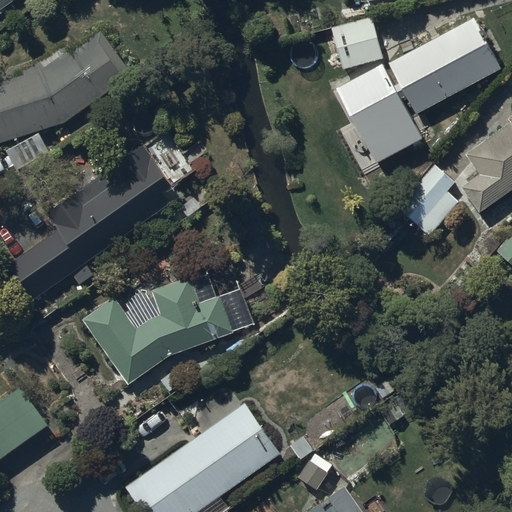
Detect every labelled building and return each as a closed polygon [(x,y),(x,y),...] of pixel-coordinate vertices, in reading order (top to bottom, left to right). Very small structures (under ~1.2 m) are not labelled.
[(419,106),(505,61),(478,11),(392,56),(419,106)] [(346,70),(386,60),(375,16),(335,26),(346,70)] [(40,61),(0,75),(0,138),(67,116),(135,67),(103,23),(40,61)] [(511,111),(510,113),(511,115),(511,116),(469,148),(483,167),(464,180),(482,205),(511,184),(511,111)] [(52,151),(41,128),(8,145),(20,167),(52,151)] [(13,259),(36,293),(184,193),(147,138),(49,204),(63,225),(13,259)] [(457,176),(436,159),(401,203),(437,232),(464,198),(449,186),(457,176)] [(511,230),(499,246),(511,256),(511,230)] [(210,266),(196,271),(195,270),(154,285),(156,291),(152,294),(145,285),(127,298),(132,305),(127,308),(115,291),(84,313),(130,379),(171,350),(257,317),(244,283),(219,292),(210,266)] [(0,396),(0,453),(50,418),(25,379),(0,396)] [(191,511),(282,448),(247,398),(129,482),(149,511),(191,511)] [(371,511),(347,478),(308,507),(311,511),(371,511)]
